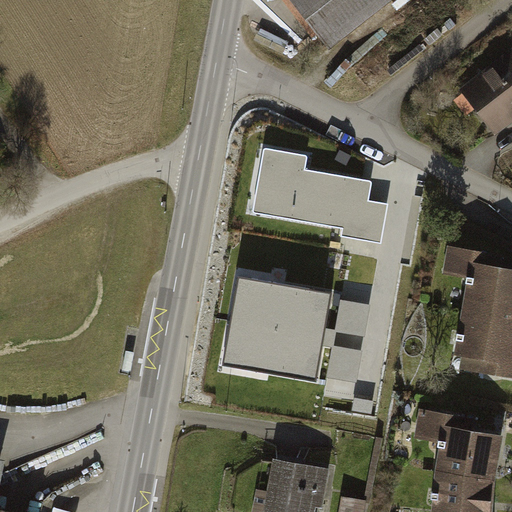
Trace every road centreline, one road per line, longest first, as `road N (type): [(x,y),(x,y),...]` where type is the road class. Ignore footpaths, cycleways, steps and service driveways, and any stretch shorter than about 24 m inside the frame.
road 1 (secondary): [(198,163),(134,511)]
road 2 (residential): [(0,221),(123,171),(163,160),(198,163)]
road 3 (residential): [(351,122),(511,0)]
road 4 (residential): [(351,122),(511,201)]
road 5 (residential): [(218,63),(351,122)]
